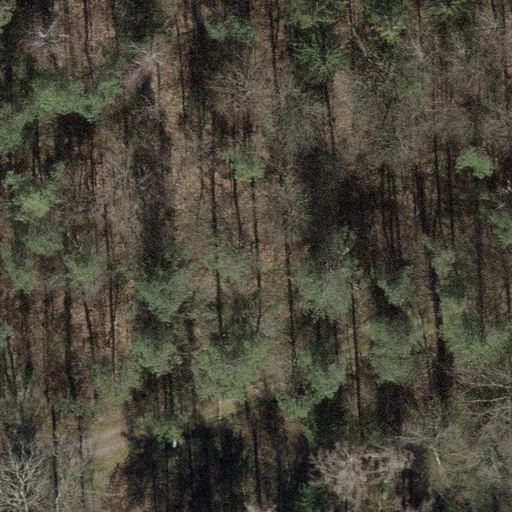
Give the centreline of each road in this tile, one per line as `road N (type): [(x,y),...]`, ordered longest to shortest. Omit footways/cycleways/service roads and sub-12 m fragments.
road 1 (track): [(511,298),(0,477)]
road 2 (track): [(80,511),(0,359)]
